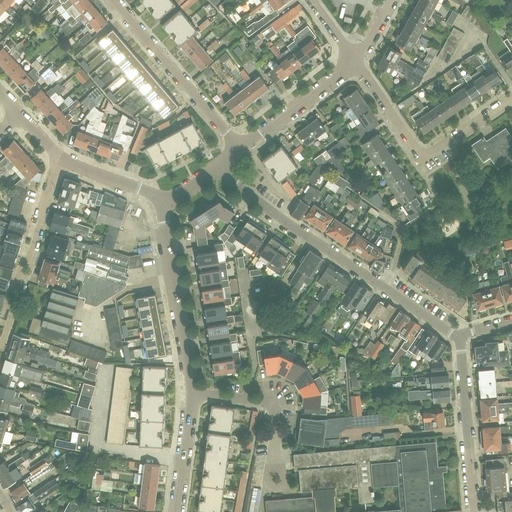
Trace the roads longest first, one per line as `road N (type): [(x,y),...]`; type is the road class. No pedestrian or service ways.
road 1 (residential): [(459,335),(281,218),(218,165)]
road 2 (residential): [(239,149),(114,0)]
road 3 (residential): [(191,393),(162,201)]
road 4 (residential): [(474,511),(459,335)]
road 5 (residential): [(239,149),(353,58)]
road 6 (residential): [(40,218),(0,343)]
road 7 (residential): [(422,157),(353,58)]
